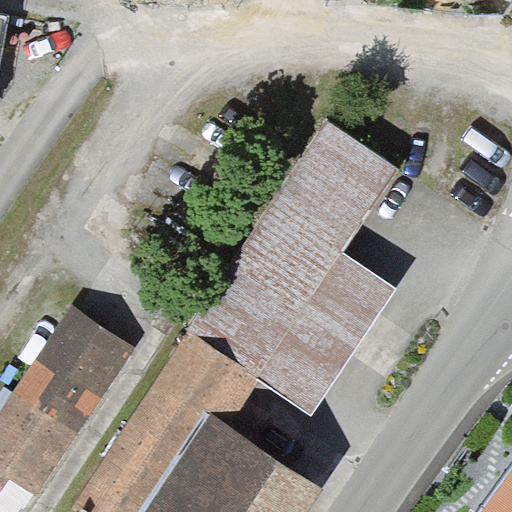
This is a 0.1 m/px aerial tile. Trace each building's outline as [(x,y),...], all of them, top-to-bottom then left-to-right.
[(190,329),(258,374),(341,247),(396,165),(328,120),(190,329)] [(399,286),(341,247),(258,374),(315,413),(399,286)] [(70,307),(0,413),(0,470),(2,467),(32,487),(125,343),(70,307)] [(190,329),(72,506),(81,511),(165,511),(227,420),(258,374),(190,329)] [(227,420),(165,511),(289,511),(313,476),(227,420)] [(511,511),(511,482),(490,511),(511,511)]
